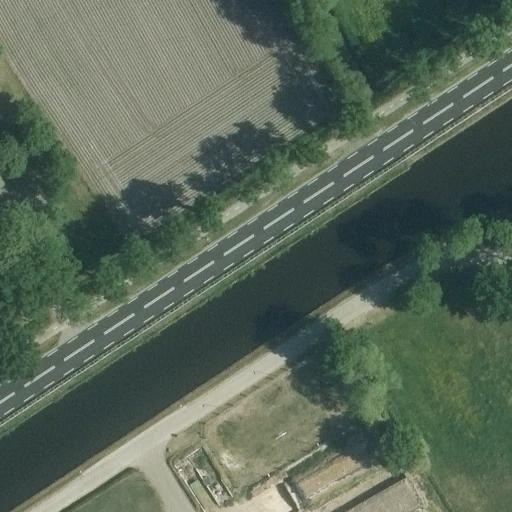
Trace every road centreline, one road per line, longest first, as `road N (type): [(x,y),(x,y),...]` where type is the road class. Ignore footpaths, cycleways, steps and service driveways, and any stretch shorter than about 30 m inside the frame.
road 1 (primary): [(0,398),(511,64)]
road 2 (unclassified): [(42,511),(387,284),(449,259),(511,251)]
